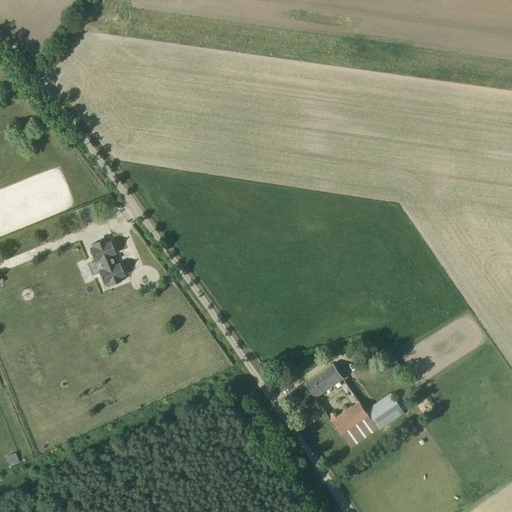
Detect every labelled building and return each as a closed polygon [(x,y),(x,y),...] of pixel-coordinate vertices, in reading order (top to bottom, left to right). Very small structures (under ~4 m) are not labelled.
[(93,213),(89,204),(78,209),(81,218),(93,213)] [(115,265),(114,263),(111,255),(115,253),(110,241),(106,243),(105,239),(104,239),(103,237),(99,239),(100,241),(92,244),(93,248),(89,250),(94,262),(98,260),(103,270),(98,272),(103,284),(107,283),(109,286),(122,281),(120,277),(124,276),(119,263),(115,265)] [(407,374),(391,352),(381,359),(398,381),(407,374)] [(316,398),(344,379),(334,364),(306,384),(316,398)] [(366,410),(365,409),(360,402),(337,417),(331,409),(326,413),(350,448),(404,411),(391,393),(366,410)]
